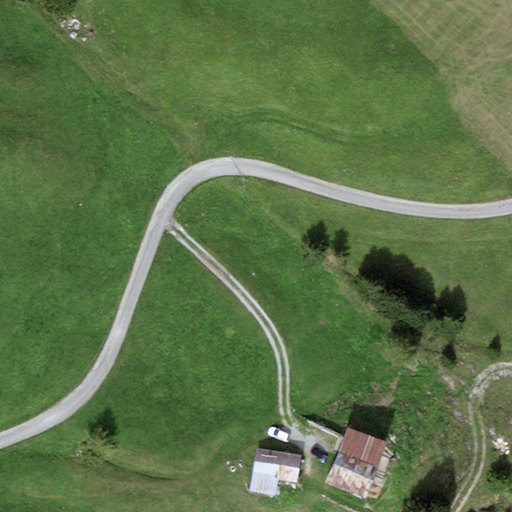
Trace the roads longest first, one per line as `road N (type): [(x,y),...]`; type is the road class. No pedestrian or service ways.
road 1 (track): [(0,439),(70,407),(97,378),(156,230),(188,176),(219,163),(251,166),(409,209),(511,211)]
road 2 (track): [(287,417),(281,341),(165,215)]
road 3 (track): [(452,511),(479,460),(476,391),(490,374),(511,376)]
